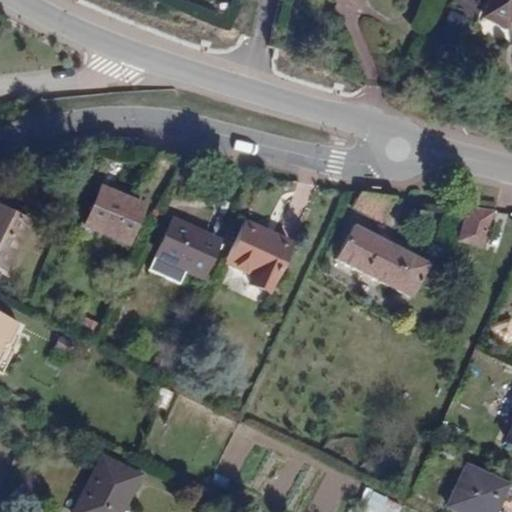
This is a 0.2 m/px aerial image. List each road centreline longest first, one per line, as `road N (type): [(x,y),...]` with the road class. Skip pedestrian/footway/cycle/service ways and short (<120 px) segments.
road 1 (tertiary): [(14,0),(133,58),(389,132)]
road 2 (residential): [(381,164),(335,162),(138,117),(41,133),(0,152)]
road 3 (track): [(0,85),(104,77),(133,58)]
